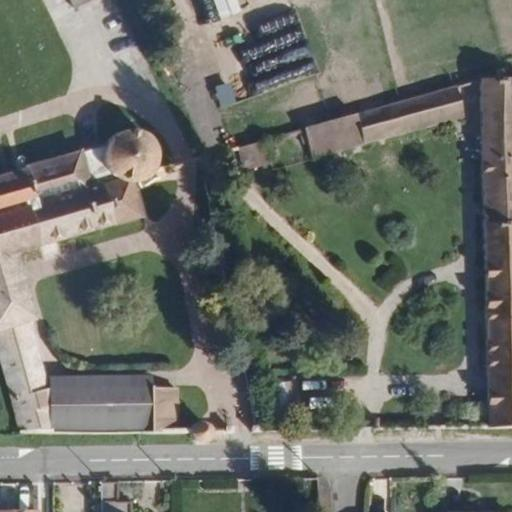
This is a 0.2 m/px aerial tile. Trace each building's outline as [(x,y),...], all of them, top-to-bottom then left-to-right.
[(108,6),(104,0),(73,0),(82,17),(108,6)] [(209,0),(215,18),(236,11),(232,0),(209,0)] [(280,82),(311,72),(300,38),(284,43),(279,28),(249,39),(255,57),(270,52),(280,82)] [(511,79),(478,80),(486,429),(511,428),(511,79)] [(311,161),(463,118),(456,87),(303,130),(311,161)] [(142,219),(132,186),(138,184),(144,181),(149,177),(153,173),(155,167),(156,160),(156,154),(154,149),(151,143),(147,139),(142,135),(135,132),(128,131),(122,132),(116,134),(112,137),(108,142),(105,146),(0,176),(0,372),(18,435),(47,434),(48,385),(30,324),(35,322),(16,256),(142,219)] [(271,163),(265,142),(235,150),(242,171),(271,163)] [(150,388),(150,376),(48,376),(48,385),(47,434),(150,433),(150,388)] [(273,410),(286,408),(282,384),(269,386),(273,410)] [(178,433),(177,389),(150,388),(150,433),(178,433)] [(211,437),(212,432),(212,430),(212,427),(209,425),(207,423),(204,422),(201,421),(198,422),(195,423),(192,425),(191,427),(190,430),(189,433),(190,437),(191,439),(193,442),(196,443),(201,444),(205,444),(210,441),(211,437)] [(130,511),(130,503),(116,502),(116,483),(100,483),(100,511),(130,511)]
